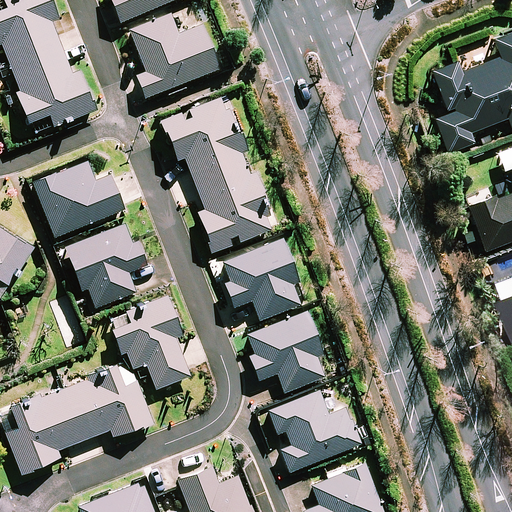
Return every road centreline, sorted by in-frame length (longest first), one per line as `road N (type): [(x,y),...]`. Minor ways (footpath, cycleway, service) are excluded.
road 1 (tertiary): [(320,17),(497,511)]
road 2 (tertiary): [(452,511),(354,220),(280,32)]
road 3 (residential): [(226,410),(219,345),(126,120)]
road 4 (residential): [(10,506),(211,425),(226,410)]
road 5 (residential): [(0,164),(126,120)]
road 6 (residential): [(126,120),(81,0)]
road 7 (residential): [(226,410),(250,429),(283,511)]
